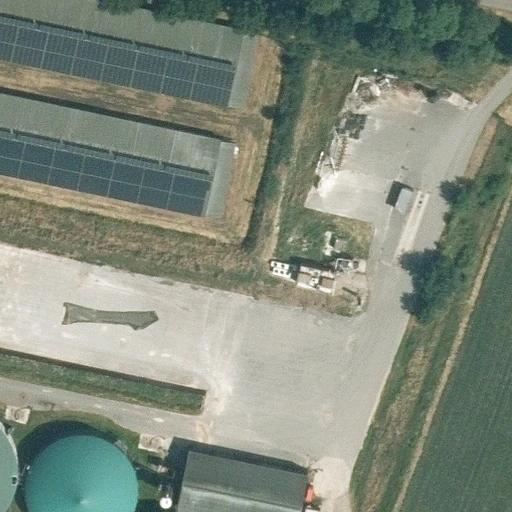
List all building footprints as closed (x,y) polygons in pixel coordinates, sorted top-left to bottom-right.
[(237,21),(136,0),(0,0),(0,162),(199,205),(215,130),(0,83),(0,47),(221,95),(237,21)] [(407,210),(417,189),(406,183),(395,204),(407,210)] [(301,277),(335,287),(340,269),(306,260),(301,277)] [(90,427),(64,419),(44,423),(27,432),(12,453),(8,473),(11,492),(19,508),(23,511),(101,511),(107,507),(115,490),(116,463),(105,439),(90,427)] [(278,511),(290,456),(174,432),(162,489),(276,511),(278,511)] [(174,511),(166,504),(154,499),(141,499),(130,502),(120,511),(119,511),(174,511)]
